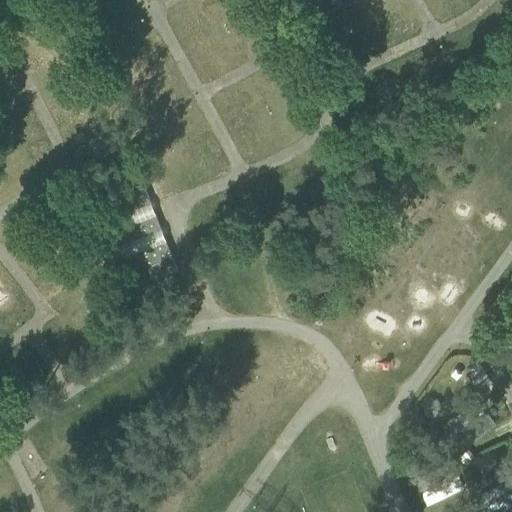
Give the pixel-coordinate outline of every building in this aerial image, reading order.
[(96,208),(123,276),(146,266),(152,281),(176,271),(144,189),(96,208)] [(361,214),(355,207),(349,214),(355,220),(361,214)] [(331,246),(349,228),(343,222),(325,240),(331,246)] [(486,416),(475,399),(454,413),(465,429),(486,416)] [(484,511),(489,511),(511,502),(511,479),(487,490),(483,482),(474,486),(484,511)]
